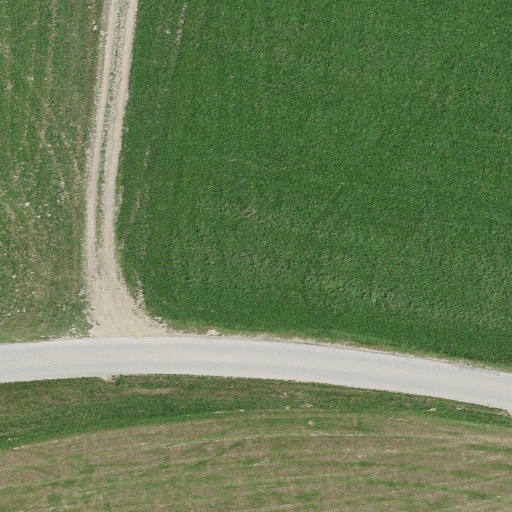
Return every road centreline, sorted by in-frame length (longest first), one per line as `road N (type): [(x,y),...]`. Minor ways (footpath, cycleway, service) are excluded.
road 1 (unclassified): [(0,364),(176,354),(511,392)]
road 2 (track): [(146,355),(110,313),(96,266),(122,0)]
